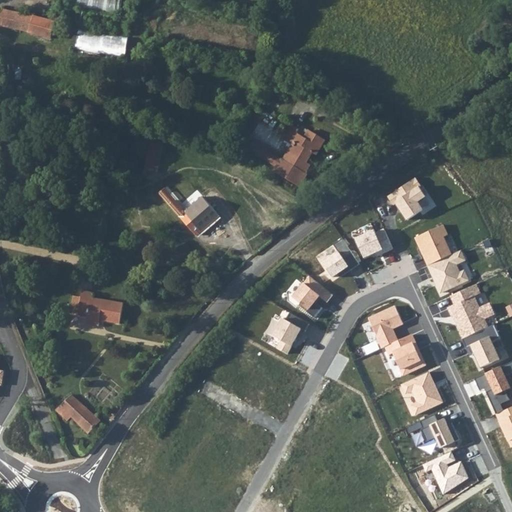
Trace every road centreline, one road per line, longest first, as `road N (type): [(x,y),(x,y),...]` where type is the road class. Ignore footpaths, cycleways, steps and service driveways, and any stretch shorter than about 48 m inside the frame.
road 1 (residential): [(67,491),(251,270),(511,77)]
road 2 (residential): [(286,433),(354,312),(367,297),(404,286),(420,302),(511,511)]
